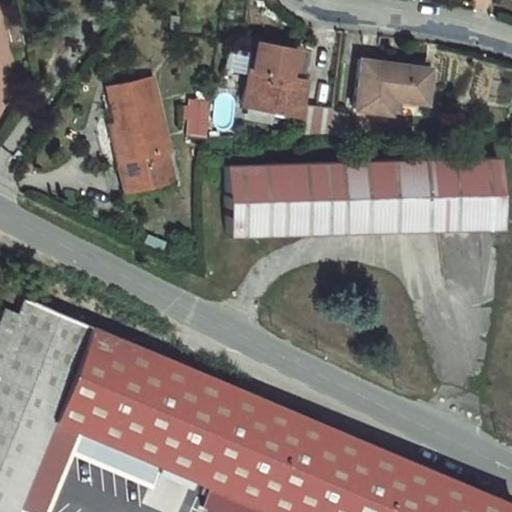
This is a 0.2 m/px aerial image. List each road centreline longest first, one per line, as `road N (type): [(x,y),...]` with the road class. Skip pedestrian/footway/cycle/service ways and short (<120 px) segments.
road 1 (tertiary): [(0,225),(511,472)]
road 2 (residential): [(307,0),(511,43)]
road 3 (unknown): [(106,0),(0,174)]
